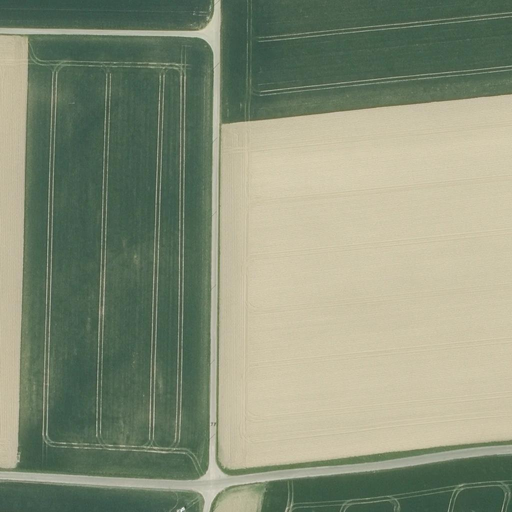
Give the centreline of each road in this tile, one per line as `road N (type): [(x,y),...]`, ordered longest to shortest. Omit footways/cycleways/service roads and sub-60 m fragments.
road 1 (track): [(212,485),(216,0)]
road 2 (track): [(212,485),(511,451)]
road 3 (track): [(215,34),(0,31)]
road 4 (track): [(212,485),(0,475)]
